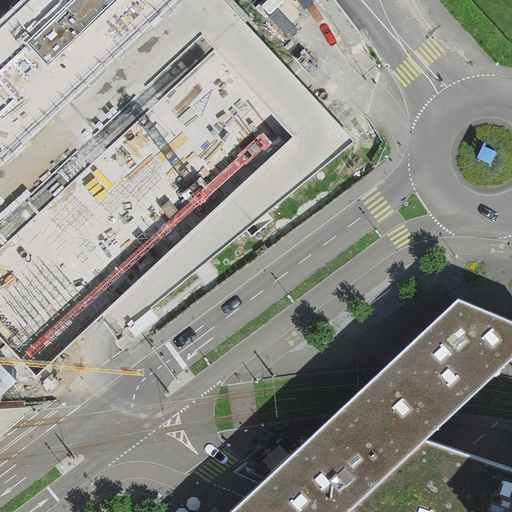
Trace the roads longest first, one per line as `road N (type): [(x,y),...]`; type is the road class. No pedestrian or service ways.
road 1 (tertiary): [(142,431),(402,237),(467,212)]
road 2 (tertiary): [(426,163),(380,207),(157,371)]
road 3 (tertiary): [(157,371),(0,487)]
road 4 (unclassified): [(492,96),(429,50),(380,0)]
road 5 (unclassified): [(364,0),(432,127)]
road 6 (tertiary): [(35,511),(142,431)]
